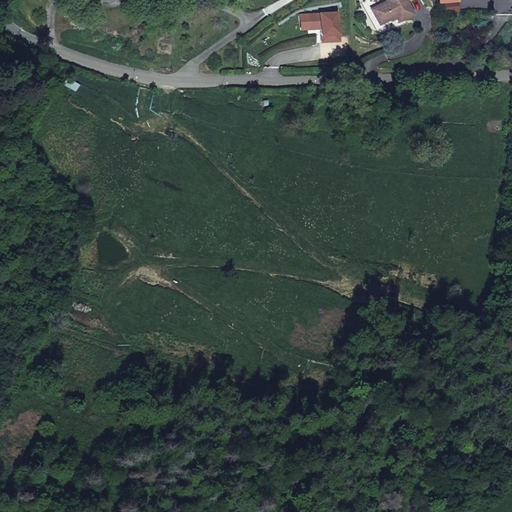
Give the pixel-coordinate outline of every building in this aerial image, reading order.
[(404,0),(384,0),(386,2),(370,11),(378,26),(390,21),(390,18),(394,16),(397,23),(412,15),(404,0)] [(104,14),(104,3),(82,4),(82,15),(104,14)] [(443,4),(443,13),(457,12),(456,3),(454,3),(443,4)] [(320,43),(337,42),(336,13),(309,15),(310,30),(319,29),(320,43)] [(486,29),(483,22),(466,29),(468,36),(486,29)]
